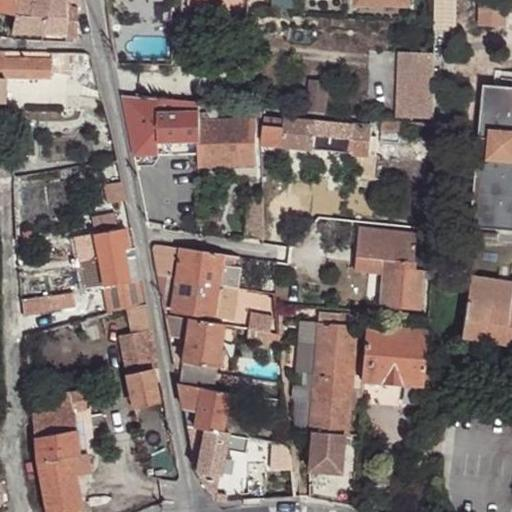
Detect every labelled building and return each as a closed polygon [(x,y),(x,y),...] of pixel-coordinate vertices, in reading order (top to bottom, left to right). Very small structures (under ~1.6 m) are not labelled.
[(0,0),(0,8),(5,9),(14,10),(15,0),(0,0)] [(15,0),(14,10),(12,32),(41,34),(46,0),(15,0)] [(78,7),(77,0),(46,0),(41,34),(43,34),(70,35),(81,38),(81,35),(79,33),(78,33),(78,10),(81,10),(81,8),(78,7)] [(293,10),(292,0),(271,0),(271,10),(293,10)] [(434,0),(434,25),(434,31),(452,32),(456,32),(456,0),(434,0)] [(487,0),(485,24),(500,26),(502,0),(487,0)] [(2,32),(12,32),(14,10),(5,9),(2,32)] [(108,15),(110,38),(120,37),(120,30),(117,14),(108,15)] [(432,94),(431,106),(441,106),(449,106),(450,84),(452,32),(434,31),(432,94)] [(68,73),(68,54),(51,53),(51,60),(51,72),(68,73)] [(51,60),(4,59),(4,81),(5,81),(51,81),(51,72),(51,60)] [(300,87),(297,114),(314,116),(317,88),(300,87)] [(511,235),(511,89),(486,87),(472,232),(511,235)] [(415,126),(431,128),(431,106),(432,94),(410,94),(409,126),(415,126)] [(123,98),(125,114),(159,118),(159,115),(158,102),(123,98)] [(159,115),(199,114),(199,106),(191,105),(158,102),(159,115)] [(199,114),(200,124),(218,124),(217,107),(199,106),(199,114)] [(439,129),(441,129),(441,106),(431,106),(431,128),(439,129)] [(441,129),(466,131),(469,106),(449,106),(441,106),(441,129)] [(248,110),(217,107),(218,124),(248,123),(248,110)] [(256,136),(262,136),(264,128),(266,112),(248,110),(248,123),(255,123),(256,136)] [(160,144),(200,143),(200,124),(199,114),(159,115),(159,118),(160,144)] [(262,136),(261,148),(353,156),(369,158),(370,152),(371,138),(372,130),(285,121),(284,130),(264,128),(262,136)] [(200,143),(201,168),(257,167),(256,136),(255,123),(248,123),(218,124),(200,124),(200,143)] [(402,125),(380,123),(379,131),(401,133),(402,125)] [(128,127),(133,148),(148,145),(145,124),(136,126),(128,127)] [(438,141),(439,129),(431,128),(415,126),(414,137),(420,137),(420,140),(427,140),(438,141)] [(426,150),(438,151),(438,141),(427,140),(426,150)] [(133,148),(138,175),(154,172),(148,145),(133,148)] [(374,159),(369,158),(353,156),(351,168),(373,170),(374,159)] [(126,202),(122,183),(105,187),(108,205),(126,202)] [(246,238),(264,241),(263,200),(245,201),(246,238)] [(91,220),(93,236),(118,230),(115,215),(91,220)] [(354,264),(381,267),(412,270),(416,233),(358,227),(354,264)] [(141,280),(131,228),(118,230),(128,283),(141,280)] [(93,236),(104,288),(122,285),(128,283),(118,230),(93,236)] [(91,291),(104,288),(93,236),(81,238),(91,291)] [(246,243),(265,246),(264,241),(246,238),(246,243)] [(154,256),(157,274),(171,277),(178,278),(182,249),(157,245),(154,246),(152,249),(154,256)] [(182,249),(178,278),(218,285),(221,266),(223,255),(182,249)] [(234,257),(223,255),(221,266),(233,267),(234,257)] [(381,276),(381,267),(354,264),(353,273),(370,275),(381,276)] [(221,266),(218,285),(238,289),(241,268),(233,267),(221,266)] [(412,270),(381,267),(381,276),(378,307),(418,311),(421,279),(421,271),(412,270)] [(425,280),(429,280),(430,272),(421,271),(421,279),(425,280)] [(157,274),(161,293),(175,295),(177,283),(170,282),(171,277),(157,274)] [(218,285),(178,278),(177,283),(175,295),(172,310),(214,317),(218,285)] [(468,279),(465,303),(510,310),(511,298),(511,286),(480,281),(468,279)] [(146,306),(141,280),(128,283),(122,285),(127,310),(146,306)] [(104,288),(109,315),(127,310),(122,285),(104,288)] [(238,289),(218,285),(214,317),(225,319),(234,320),(238,289)] [(74,293),(50,295),(51,310),(76,307),(74,293)] [(24,301),(26,317),(51,310),(50,295),(24,301)] [(459,339),(511,347),(511,298),(510,310),(465,303),(459,339)] [(147,311),(146,306),(127,310),(132,335),(151,331),(147,311)] [(317,313),(316,324),(354,327),(354,316),(317,313)] [(165,316),(169,337),(186,340),(189,320),(165,316)] [(183,364),(182,370),(216,376),(224,326),(189,320),(186,340),(184,350),(182,364),(183,364)] [(310,323),(307,353),(314,353),(316,324),(310,323)] [(314,353),(314,368),(312,378),(311,401),(309,432),(313,432),(346,435),(354,327),(316,324),(314,353)] [(380,382),(422,385),(425,334),(365,328),(362,365),(361,380),(362,380),(380,382)] [(258,341),(280,344),(279,334),(248,329),(246,339),(258,341)] [(159,369),(151,331),(132,335),(120,337),(128,376),(152,371),(159,369)] [(258,341),(246,339),(245,345),(257,347),(258,341)] [(171,348),(175,369),(182,370),(183,364),(182,364),(184,350),(171,348)] [(308,367),(314,368),(314,353),(307,353),(306,367),(308,367)] [(351,416),(359,416),(361,380),(362,365),(356,364),(351,416)] [(178,385),(186,425),(223,433),(230,394),(214,391),(216,376),(182,370),(180,385),(178,385)] [(152,371),(128,376),(134,405),(158,399),(152,371)] [(312,378),(307,378),(306,388),(293,387),(292,400),(311,401),(312,378)] [(244,380),(237,379),(235,388),(243,389),(244,380)] [(256,382),(244,380),(243,389),(254,391),(256,382)] [(32,403),(34,420),(74,412),(75,414),(88,411),(84,393),(33,402),(32,403)] [(34,420),(35,438),(76,431),(75,414),(74,412),(34,420)] [(186,425),(195,472),(220,477),(226,451),(229,434),(223,433),(186,425)] [(35,438),(38,464),(79,457),(79,456),(76,431),(35,438)] [(346,435),(313,432),(310,472),(310,500),(314,500),(336,503),(352,508),(357,436),(346,435)] [(250,438),(229,434),(226,451),(247,454),(250,438)] [(262,440),(250,438),(247,454),(245,461),(257,463),(259,452),(262,440)] [(259,452),(291,456),(290,446),(262,440),(259,452)] [(38,464),(47,511),(71,511),(80,510),(75,478),(89,474),(85,455),(79,456),(79,457),(38,464)] [(180,474),(177,462),(148,473),(148,478),(175,486),(177,485),(179,481),(180,478),(180,474)] [(213,501),(215,501),(220,477),(195,472),(195,476),(213,501)]
